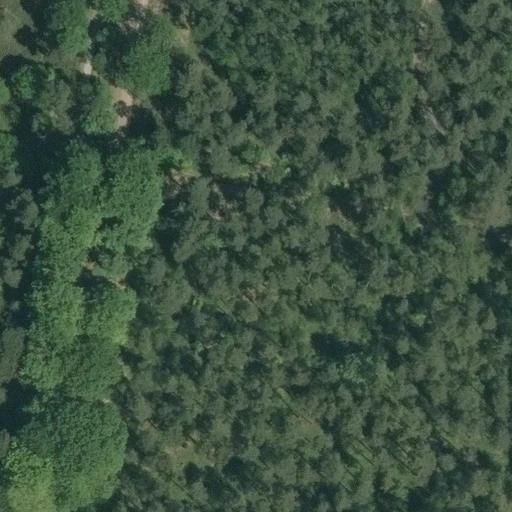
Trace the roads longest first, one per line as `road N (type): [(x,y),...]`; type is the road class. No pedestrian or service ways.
road 1 (track): [(55,511),(115,164)]
road 2 (track): [(115,164),(419,220)]
road 3 (track): [(426,202),(441,160),(437,128),(422,101),(435,0)]
road 4 (track): [(115,164),(141,0)]
